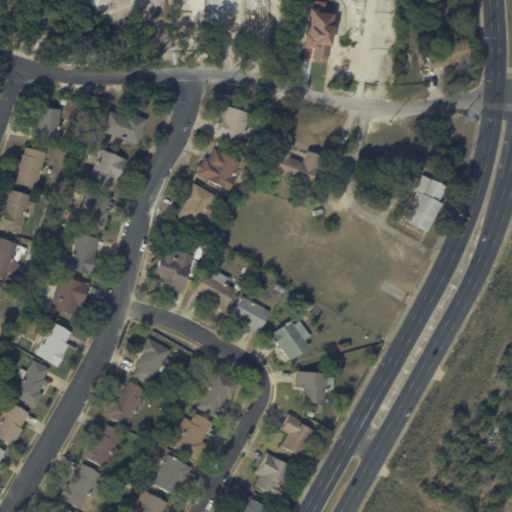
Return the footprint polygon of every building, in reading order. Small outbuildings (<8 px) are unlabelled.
[(443,69),(442,67),(431,70),(427,51),(467,41),(472,59),(456,64),(457,66),(443,69)] [(214,136),(219,123),(221,124),(227,106),(254,116),(250,128),(255,130),(251,142),(243,139),(241,146),(237,145),(236,149),(230,147),(232,143),(214,136)] [(61,130),(61,132),(64,133),(63,141),(33,138),(34,125),(40,126),(41,107),(63,109),(61,126),(63,126),(62,129),(61,130)] [(109,111),(125,117),(127,112),(147,119),(138,145),(102,131),(109,111)] [(294,149),(291,158),(304,162),(308,150),(322,155),(312,185),(274,173),(284,141),(295,145),(294,149)] [(40,189),(18,183),(21,172),(19,171),(24,154),(26,154),(27,147),(49,153),(40,189)] [(126,166),(118,183),(117,182),(114,190),(91,180),(97,165),(89,161),(93,152),(100,156),(103,148),(129,160),(126,166)] [(242,163),(234,177),(237,179),(230,192),(197,174),(199,171),(198,168),(200,164),(202,164),(206,157),(209,159),(215,148),(242,163)] [(428,232),(405,219),(411,209),(415,211),(418,206),(413,203),(419,191),(415,189),(424,174),(449,188),(441,201),(445,203),(429,232),(428,232)] [(180,215),(187,201),(185,200),(194,183),(217,196),(210,208),(215,211),(209,221),(204,218),(198,228),(178,217),(180,215)] [(33,214),(27,213),(22,234),(1,229),(6,208),(7,209),(9,203),(7,202),(10,189),(33,195),(31,201),(38,203),(35,215),(33,214)] [(110,200),(108,209),(110,210),(106,229),(81,224),(88,192),(110,197),(110,200)] [(100,239),(90,276),(64,269),(67,255),(73,257),(80,233),(100,239)] [(0,237),(19,244),(13,262),(22,265),(18,275),(10,272),(8,280),(0,277),(0,237)] [(196,264),(193,275),(190,274),(184,293),(170,289),(171,285),(166,283),(167,279),(155,276),(164,246),(194,256),(193,260),(197,261),(196,264)] [(229,285),(238,290),(225,313),(210,304),(212,301),(195,291),(205,272),(208,273),(211,267),(232,279),(229,285)] [(90,286),(84,307),(78,305),(75,316),(51,309),(59,276),(84,283),(84,281),(91,283),(90,286)] [(276,288),(278,283),(287,288),(284,293),(276,288)] [(293,297),(296,293),(303,299),(300,302),(293,297)] [(258,331),(233,316),(244,296),(271,311),(259,332),(258,331)] [(304,306),(308,300),(315,305),(311,311),(304,306)] [(298,321),(309,337),(304,340),(309,347),(289,361),(280,349),(279,350),(269,335),(290,320),(293,325),(298,321)] [(69,332),(72,333),(66,344),(69,346),(58,366),(36,354),(52,323),(69,332)] [(162,367),(151,386),(133,376),(139,367),(137,366),(144,353),(142,351),(149,338),(171,350),(162,367)] [(49,371),(44,378),(47,380),(40,392),(44,394),(35,408),(14,395),(23,380),(17,376),(21,368),(27,371),(34,360),(50,369),(49,371)] [(318,408),(319,404),(303,402),(304,396),(305,396),(306,388),(297,387),(298,371),(329,374),(329,377),(336,378),(335,389),(328,389),(326,404),(325,404),(324,412),(318,412),(318,408)] [(232,398),(229,396),(222,408),(220,407),(215,417),(198,408),(218,372),(240,384),(232,398)] [(142,399),(141,400),(144,401),(141,406),(140,405),(128,426),(106,414),(115,398),(119,400),(130,381),(147,391),(142,399)] [(29,414),(21,428),(23,430),(13,447),(0,438),(0,406),(2,403),(8,407),(11,402),(29,414)] [(214,422),(203,443),(206,445),(198,459),(176,447),(184,431),(180,428),(185,417),(192,421),(196,413),(214,422)] [(284,425),(290,414),(304,422),(303,424),(315,431),(316,428),(324,433),(320,441),(313,437),(302,458),(282,447),(290,433),(281,429),(284,425)] [(84,457),(90,445),(93,447),(100,433),(103,434),(108,424),(124,433),(116,448),(122,451),(113,466),(108,463),(105,468),(84,457)] [(255,473),(267,452),(294,468),(283,487),(293,493),(287,505),(255,486),(261,476),(255,473)] [(191,473),(185,485),(182,483),(175,495),(154,484),(169,455),(193,468),(191,473)] [(72,482),(84,464),(102,475),(98,483),(102,485),(95,497),(92,495),(82,510),(61,497),(68,485),(70,486),(72,482)] [(127,486),(130,481),(135,484),(132,489),(127,486)] [(167,507),(164,511),(132,511),(145,490),(169,503),(167,507)] [(237,506),(244,494),(274,511),(273,511),(239,511),(240,511),(235,509),(237,506)]
